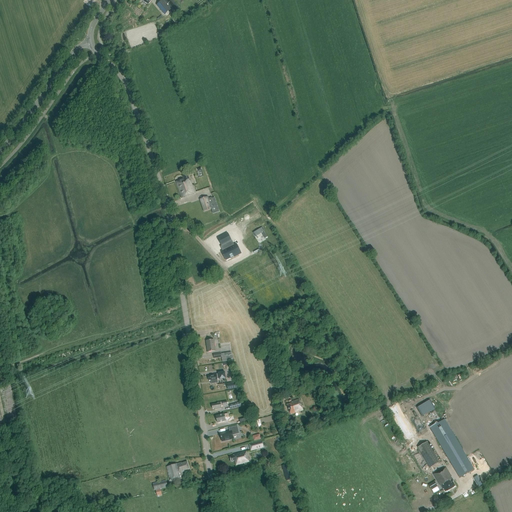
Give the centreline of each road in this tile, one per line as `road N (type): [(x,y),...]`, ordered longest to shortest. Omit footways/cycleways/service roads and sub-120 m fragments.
road 1 (unclassified): [(216,511),(159,173),(126,83),(90,42)]
road 2 (tertiary): [(0,151),(74,50),(90,42)]
road 3 (track): [(0,216),(47,171),(58,149),(48,119),(33,108)]
road 4 (track): [(24,511),(0,391)]
